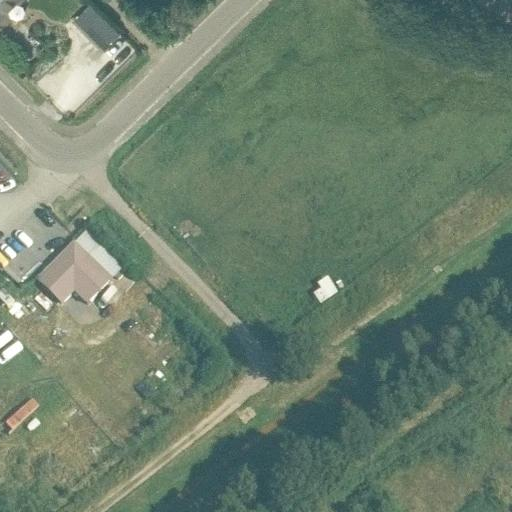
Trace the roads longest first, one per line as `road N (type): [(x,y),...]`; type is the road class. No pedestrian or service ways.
road 1 (unclassified): [(93,511),(240,398),(259,380),(259,360),(73,156)]
road 2 (unclassified): [(73,156),(242,0)]
